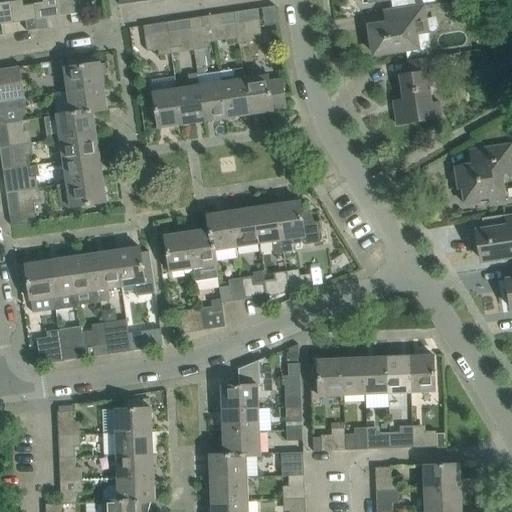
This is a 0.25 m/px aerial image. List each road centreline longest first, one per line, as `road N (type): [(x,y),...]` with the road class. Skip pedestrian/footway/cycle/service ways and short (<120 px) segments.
road 1 (residential): [(6,388),(172,368),(412,270)]
road 2 (residential): [(412,270),(312,90),(296,0)]
road 3 (residential): [(511,430),(412,270)]
